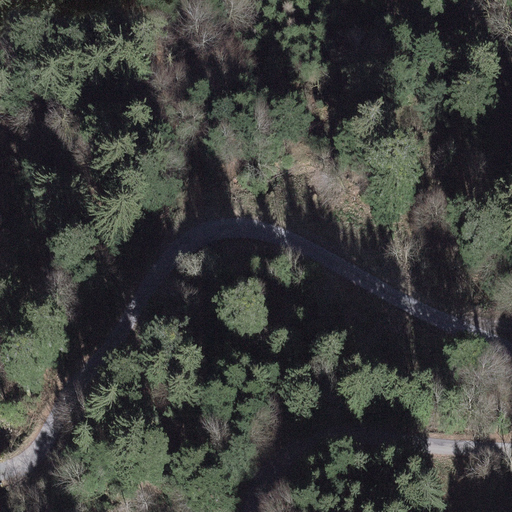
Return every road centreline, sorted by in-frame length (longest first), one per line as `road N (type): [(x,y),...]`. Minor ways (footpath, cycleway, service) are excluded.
road 1 (track): [(455,326),(277,236),(212,230),(156,275),(40,450),(0,477)]
road 2 (track): [(253,511),(280,460),(311,440),(350,435),(511,449)]
